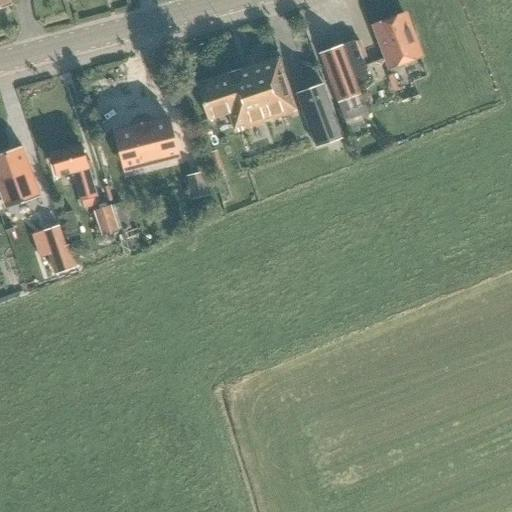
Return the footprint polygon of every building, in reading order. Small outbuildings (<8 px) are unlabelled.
[(0,0),(0,9),(12,5),(9,0),(0,0)] [(420,57),(404,14),(374,25),(390,68),(420,57)] [(357,84),(369,80),(361,59),(354,41),(320,54),(345,121),(367,113),(357,84)] [(278,57),(196,84),(208,120),(228,114),(235,133),(297,112),(278,57)] [(343,138),(323,84),(296,94),(316,147),(343,138)] [(136,127),(116,133),(124,160),(143,154),(145,159),(167,152),(169,157),(181,154),(168,116),(148,123),(148,121),(147,121),(147,123),(137,126),(136,125),(135,125),(136,127)] [(93,187),(91,180),(92,180),(82,145),(51,153),(58,176),(70,173),(74,185),(77,184),(79,191),(93,187)] [(22,146),(0,154),(0,189),(7,209),(41,197),(22,146)] [(223,172),(216,151),(211,153),(217,174),(223,172)] [(207,195),(202,173),(188,177),(193,198),(207,195)] [(118,230),(110,206),(95,211),(102,235),(118,230)] [(59,226),(44,231),(52,254),(48,255),(55,275),(77,267),(69,245),(66,246),(59,226)]
